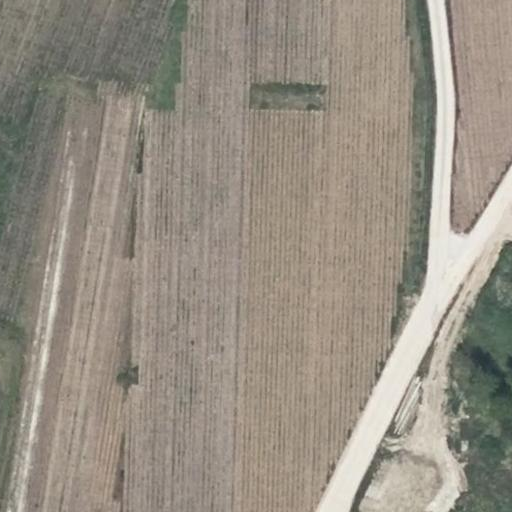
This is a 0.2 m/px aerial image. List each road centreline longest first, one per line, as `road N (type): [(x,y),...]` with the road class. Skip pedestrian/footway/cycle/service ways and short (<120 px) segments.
road 1 (track): [(429,311),(444,114),(435,0)]
road 2 (track): [(429,311),(333,511)]
road 3 (track): [(511,181),(429,311)]
